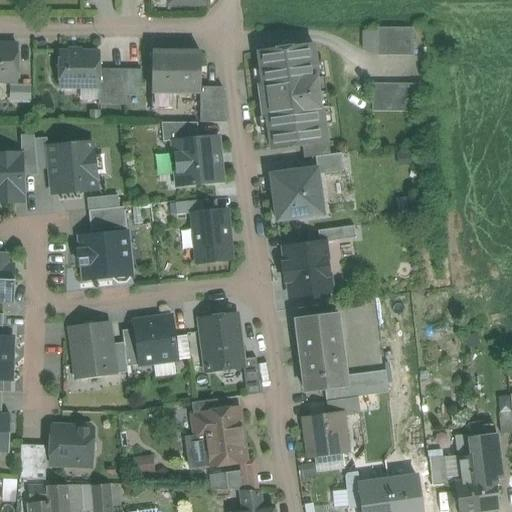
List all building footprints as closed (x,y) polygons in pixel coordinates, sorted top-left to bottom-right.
[(413,29),(377,29),(377,57),(413,57),(413,29)] [(17,46),(0,46),(0,82),(17,83),(17,46)] [(313,46),(258,53),(263,86),(259,86),(263,118),(267,118),(270,138),(271,150),(302,146),(326,143),(326,142),(313,46)] [(99,53),(59,53),(59,89),(84,89),(98,89),(99,89),(99,70),(99,53)] [(201,54),(152,53),(152,94),(173,94),(200,94),(200,88),(201,54)] [(113,70),(99,70),(99,89),(98,89),(98,101),(98,106),(113,106),(113,70)] [(127,70),(113,70),(113,106),(127,107),(127,96),(127,70)] [(141,71),(127,70),(127,96),(141,97),(141,71)] [(10,101),(32,101),(32,83),(10,83),(10,101)] [(419,85),(372,85),(372,113),(419,113),(419,85)] [(223,88),(200,88),(200,94),(200,124),(227,124),(227,123),(223,88)] [(98,89),(84,89),(84,101),(98,101),(98,89)] [(152,94),(151,94),(151,112),(173,112),(173,94),(152,94)] [(197,124),(161,124),(163,143),(173,142),(199,139),(197,124)] [(21,155),(22,177),(38,177),(34,137),(21,137),(21,155)] [(199,139),(173,142),(176,173),(178,188),(222,183),(217,138),(199,139)] [(326,143),(302,146),(304,159),(315,158),(330,156),(328,142),(326,142),(326,143)] [(84,143),(55,146),(47,147),(52,196),(78,194),(77,192),(91,190),(97,189),(96,181),(93,151),(92,143),(84,144),(84,143)] [(330,156),(315,158),(317,169),(318,176),(343,172),(341,154),(330,156)] [(21,155),(0,155),(0,203),(23,203),(22,177),(21,155)] [(317,169),(271,176),(277,222),(323,216),(318,176),(317,169)] [(125,208),(89,212),(91,233),(127,229),(125,208)] [(226,212),(192,215),(197,264),(231,261),(226,212)] [(354,227),(318,232),(320,244),(324,243),(355,239),(354,227)] [(127,233),(79,238),(81,252),(78,253),(79,266),(82,266),(84,281),(112,278),(131,276),(127,233)] [(282,266),(285,282),(289,282),(291,298),(331,293),(324,243),(320,244),(284,249),(286,265),(282,266)] [(0,302),(13,302),(14,267),(7,266),(7,255),(0,254),(0,302)] [(237,316),(199,321),(206,372),(243,368),(244,367),(243,361),(237,316)] [(336,316),(294,322),(304,394),(325,391),(346,388),(344,378),(336,316)] [(171,317),(133,323),(134,330),(139,366),(177,361),(171,317)] [(109,323),(69,329),(76,380),(116,375),(112,345),(109,323)] [(134,330),(122,332),(124,344),(127,367),(139,366),(134,330)] [(13,338),(0,337),(0,381),(11,382),(13,338)] [(112,345),(116,375),(128,373),(127,367),(124,344),(112,345)] [(256,359),(243,361),(244,367),(243,368),(246,387),(246,388),(246,387),(247,396),(261,395),(256,359)] [(386,373),(344,378),(346,388),(325,391),(326,402),(358,398),(388,394),(386,373)] [(358,398),(326,402),(328,416),(342,414),(360,412),(358,398)] [(239,410),(192,416),(195,438),(206,436),(208,457),(243,452),(244,462),(246,462),(245,450),(242,451),(238,424),(241,424),(239,410)] [(328,416),(303,420),(309,458),(319,457),(340,454),(345,453),(342,430),(344,429),(342,414),(328,416)] [(511,417),(511,414),(499,415),(501,434),(511,433),(511,417)] [(0,453),(9,454),(10,416),(2,415),(0,415),(0,453)] [(468,429),(469,440),(495,437),(494,426),(468,429)] [(92,431),(66,429),(64,427),(54,427),(52,429),(51,464),(90,466),(91,455),(92,442),(92,431)] [(495,437),(469,440),(470,445),(472,457),(475,481),(489,479),(486,457),(498,455),(495,437)] [(470,445),(456,447),(457,459),(472,457),(470,445)] [(46,447),(21,446),(20,480),(45,481),(46,447)] [(243,452),(208,457),(210,467),(244,462),(243,452)] [(340,454),(319,457),(321,473),(343,470),(340,454)] [(500,476),(498,455),(486,457),(489,479),(494,478),(494,477),(500,476)] [(472,457),(457,459),(460,483),(475,481),(472,457)] [(445,458),(429,460),(432,487),(448,486),(445,458)] [(410,463),(368,470),(372,497),(393,494),(393,493),(414,489),(410,463)] [(251,470),(225,474),(227,491),(240,492),(254,492),(251,470)] [(489,479),(475,481),(478,511),(497,511),(499,511),(495,479),(495,478),(494,478),(489,479)] [(460,483),(455,484),(456,495),(448,496),(450,508),(458,507),(458,511),(478,511),(475,481),(460,483)] [(111,511),(109,485),(92,487),(94,511),(111,511)] [(92,487),(81,488),(83,511),(88,511),(94,511),(92,487)] [(393,494),(372,497),(374,511),(434,511),(431,487),(414,489),(393,493),(393,494)] [(83,511),(81,488),(67,489),(68,511),(83,511)] [(68,511),(67,489),(27,489),(29,506),(28,506),(28,511),(68,511)] [(342,490),(327,493),(330,507),(345,504),(342,490)] [(254,492),(240,492),(243,511),(262,509),(260,493),(254,492)]
